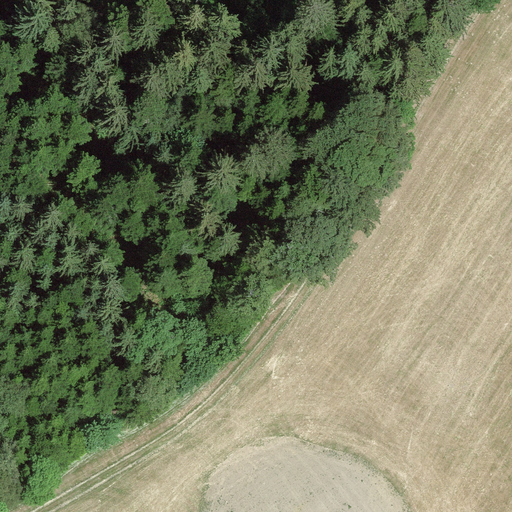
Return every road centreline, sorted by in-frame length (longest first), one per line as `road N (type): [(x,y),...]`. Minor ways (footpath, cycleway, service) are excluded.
road 1 (track): [(0,508),(193,387),(276,288),(358,170)]
road 2 (track): [(433,0),(383,72),(358,170)]
